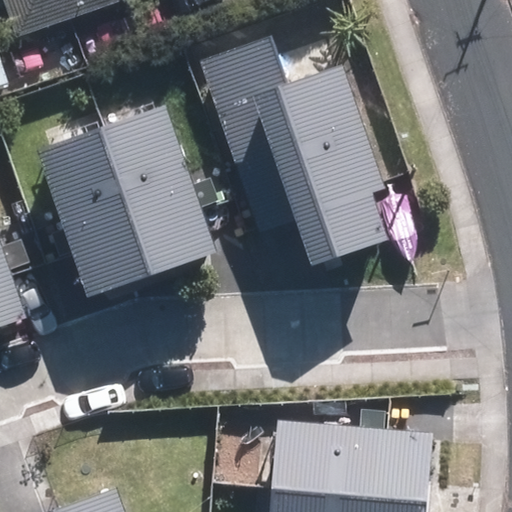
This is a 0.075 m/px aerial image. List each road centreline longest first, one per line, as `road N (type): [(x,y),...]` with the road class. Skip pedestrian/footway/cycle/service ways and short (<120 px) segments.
road 1 (residential): [(0,389),(147,338),(511,320)]
road 2 (residential): [(511,142),(460,0)]
